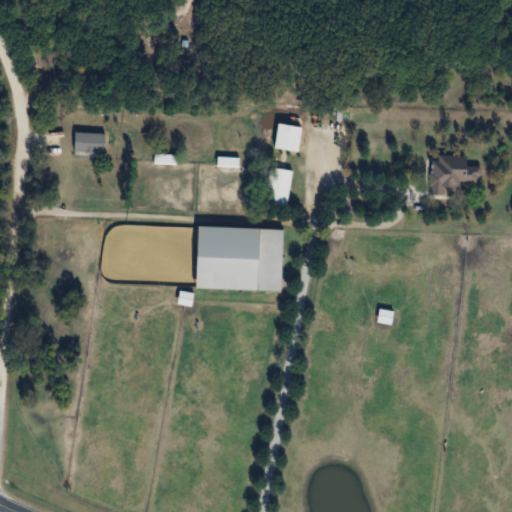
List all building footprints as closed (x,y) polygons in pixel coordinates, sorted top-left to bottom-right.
[(299,128),(276,124),(272,149),(295,153),(299,128)] [(103,134),(73,134),(73,154),(103,154),(103,134)] [(465,157),(428,157),(428,196),(443,196),(443,185),(478,185),(479,167),(465,167),(465,157)] [(286,208),(290,171),(267,169),(263,205),(286,208)] [(281,229),(194,227),(192,289),(279,291),(281,229)] [(375,322),(388,326),(392,312),(378,309),(375,322)]
